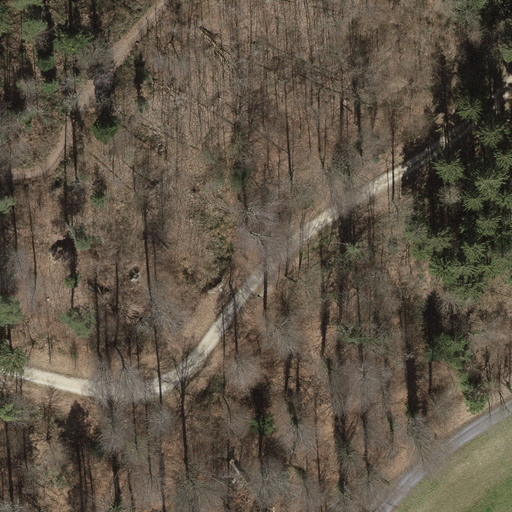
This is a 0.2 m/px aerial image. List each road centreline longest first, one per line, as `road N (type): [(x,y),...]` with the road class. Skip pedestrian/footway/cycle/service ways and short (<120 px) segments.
road 1 (track): [(511,83),(446,142),(330,215),(271,264),(174,375),(109,391),(0,367)]
road 2 (track): [(375,511),(396,483),(511,402)]
